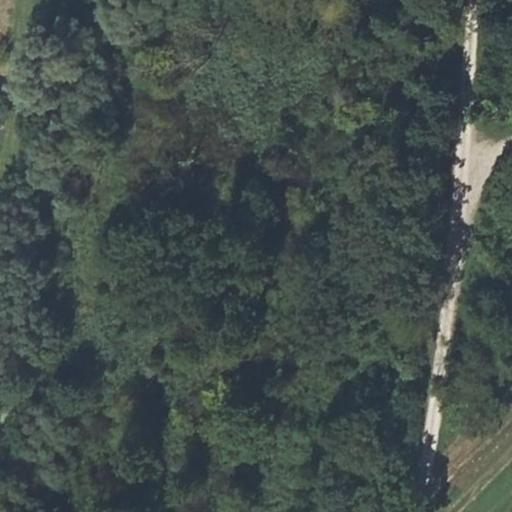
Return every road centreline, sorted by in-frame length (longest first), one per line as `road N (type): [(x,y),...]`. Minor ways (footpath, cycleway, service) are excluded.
road 1 (track): [(427,511),(487,181)]
road 2 (track): [(487,181),(488,0)]
